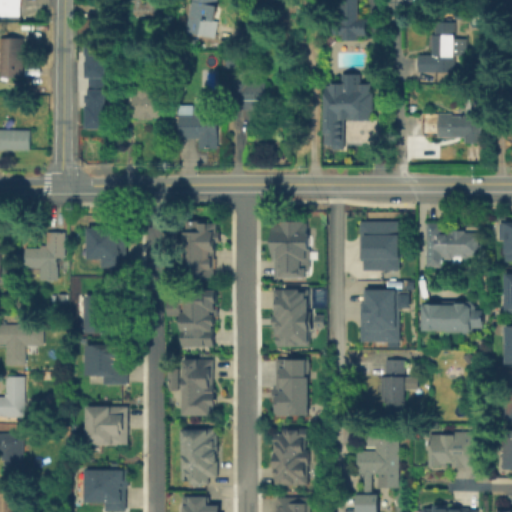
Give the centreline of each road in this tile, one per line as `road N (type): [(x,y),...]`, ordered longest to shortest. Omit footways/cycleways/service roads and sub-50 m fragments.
road 1 (tertiary): [(511,185),(153,186)]
road 2 (residential): [(246,185),(246,511)]
road 3 (residential): [(153,186),(155,511)]
road 4 (tertiary): [(64,0),(64,187)]
road 5 (residential): [(379,129),(373,0)]
